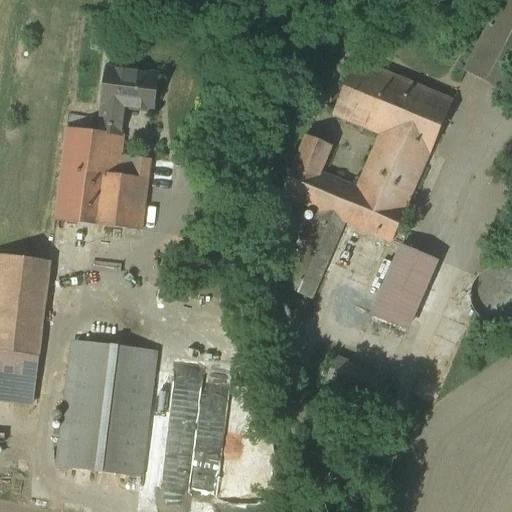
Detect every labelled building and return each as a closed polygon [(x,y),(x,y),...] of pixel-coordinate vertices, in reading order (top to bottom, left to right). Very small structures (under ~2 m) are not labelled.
[(511,0),(502,0),(465,73),(508,95),(511,86),(511,0)] [(409,83),(357,62),(333,116),(381,135),(386,137),(409,83)] [(158,76),(107,69),(102,105),(103,105),(100,133),(121,136),(124,108),(154,112),(158,76)] [(409,83),(386,137),(381,135),(357,190),(321,174),(332,147),(306,136),(281,196),(318,211),(286,288),(311,300),(344,222),(392,243),(406,210),(405,209),(429,155),(430,155),(453,102),(409,83)] [(93,119),(69,116),(67,129),(55,221),(142,231),(148,180),(119,176),(123,136),(121,136),(100,133),(91,132),(93,119)] [(50,262),(0,255),(0,379),(35,384),(50,262)] [(429,277),(396,264),(373,315),(407,329),(429,277)] [(511,265),(503,264),(491,267),(480,274),(474,285),(471,297),(474,310),(481,320),(492,327),(504,329),(511,327),(511,265)] [(340,288),(339,291),(340,293),(341,294),(343,296),(345,296),(347,296),(349,294),(350,292),(350,290),(350,288),(348,287),(347,285),(345,285),(342,285),(341,287),(340,288)] [(363,299),(363,297),(363,295),(362,293),(360,292),(358,291),(356,292),(354,293),(353,295),(352,297),(353,299),(354,301),(356,302),(358,302),(360,302),(362,301),(363,299)] [(157,353),(73,343),(57,467),(141,477),(157,353)] [(384,381),(335,361),(322,393),(370,413),(384,381)]
